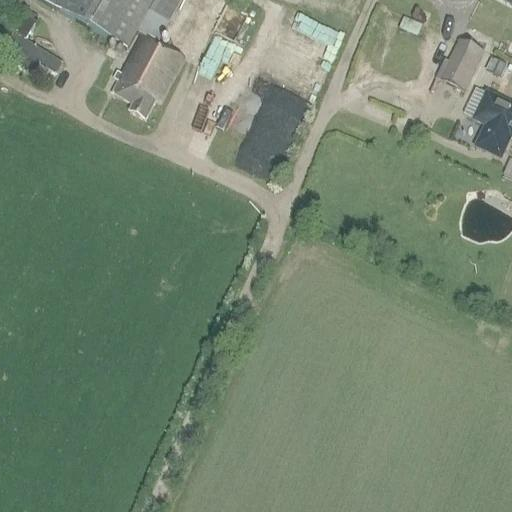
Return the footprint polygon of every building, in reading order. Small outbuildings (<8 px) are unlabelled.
[(184,0),(35,0),(127,52),(137,33),(158,45),(184,0)] [(56,77),(63,66),(25,42),(38,20),(27,13),(0,59),(32,79),(39,67),(56,77)] [(16,31),(0,21),(0,46),(5,50),(16,31)] [(113,80),(119,84),(115,91),(115,94),(115,97),(133,106),(130,115),(145,122),(153,104),(160,106),(183,61),(180,59),(147,40),(144,40),(141,45),(123,77),(116,74),(113,80)] [(465,94),(484,53),(458,42),(448,64),(444,62),(435,81),(465,94)] [(511,106),(486,93),(473,121),(485,126),(475,148),(500,160),(510,138),(511,139),(511,106)]
